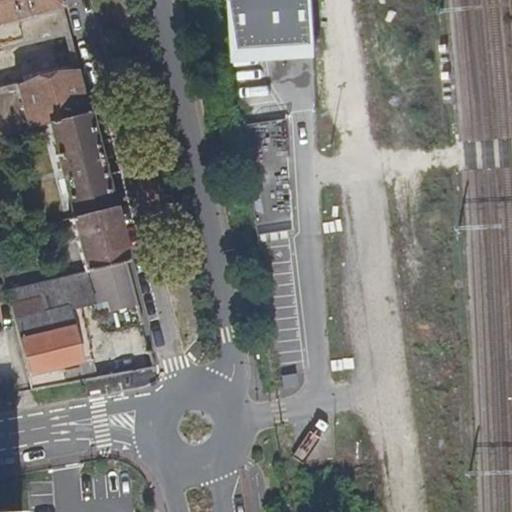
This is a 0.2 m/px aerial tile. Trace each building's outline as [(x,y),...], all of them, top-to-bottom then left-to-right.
[(0,0),(0,136),(51,124),(90,114),(80,73),(0,93),(0,51),(70,34),(60,0),(0,0)] [(311,0),(226,0),(227,3),(230,64),(314,59),(311,0)] [(76,217),(115,207),(103,162),(90,114),(51,124),(76,217)] [(87,271),(128,260),(122,236),(115,207),(76,217),(72,218),(87,271)] [(62,229),(60,221),(45,225),(47,232),(62,229)] [(115,309),(139,302),(135,285),(128,260),(87,271),(9,292),(16,322),(82,306),(80,297),(110,288),(115,309)] [(33,390),(69,383),(66,366),(95,358),(82,306),(16,322),(33,390)]
